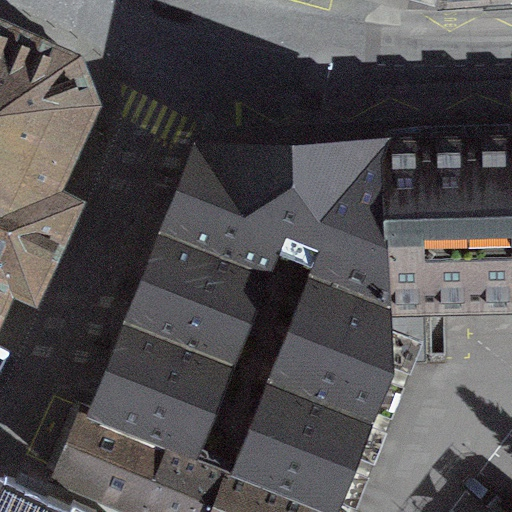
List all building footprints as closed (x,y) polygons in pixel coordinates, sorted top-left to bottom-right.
[(72,55),(0,22),(0,293),(8,276),(32,287),(72,199),(49,188),(89,100),(72,55)] [(425,294),(511,291),(511,144),(381,146),(393,361),(427,360),(425,294)] [(205,150),(101,413),(335,505),(393,361),(381,146),(205,150)] [(346,511),(335,507),(335,505),(101,413),(86,408),(60,471),(157,511),(346,511)] [(1,511),(64,511),(12,488),(1,511)]
